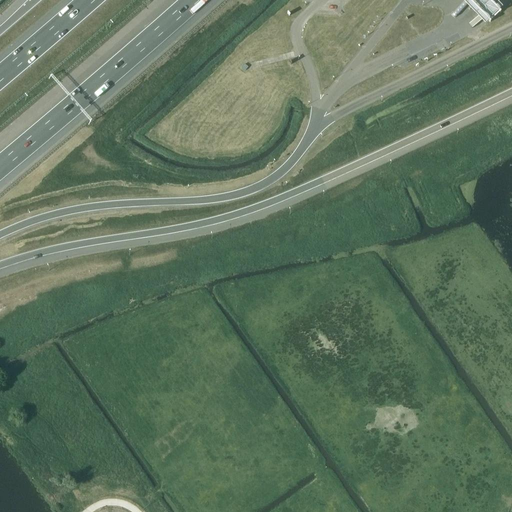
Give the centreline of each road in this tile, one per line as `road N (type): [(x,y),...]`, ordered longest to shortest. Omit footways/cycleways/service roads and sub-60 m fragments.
road 1 (motorway): [(0,265),(251,210),(511,93)]
road 2 (motorway): [(0,235),(73,210),(247,192),(282,173),(313,135)]
road 3 (motorway): [(0,173),(196,0)]
